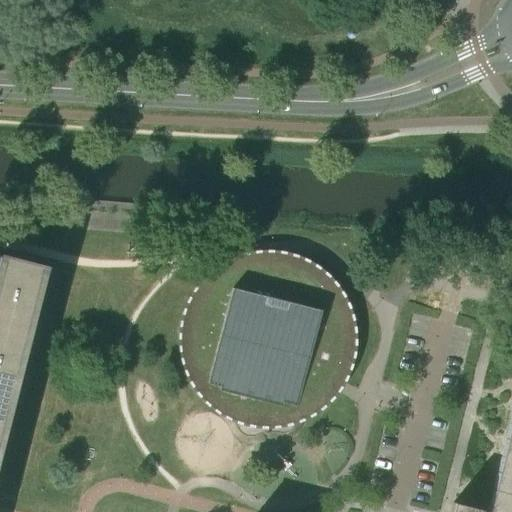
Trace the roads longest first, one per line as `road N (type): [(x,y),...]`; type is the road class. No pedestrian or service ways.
road 1 (tertiary): [(0,95),(360,110),(511,62)]
road 2 (tertiary): [(502,32),(401,78),(311,95),(0,75)]
road 3 (residential): [(392,511),(436,346)]
